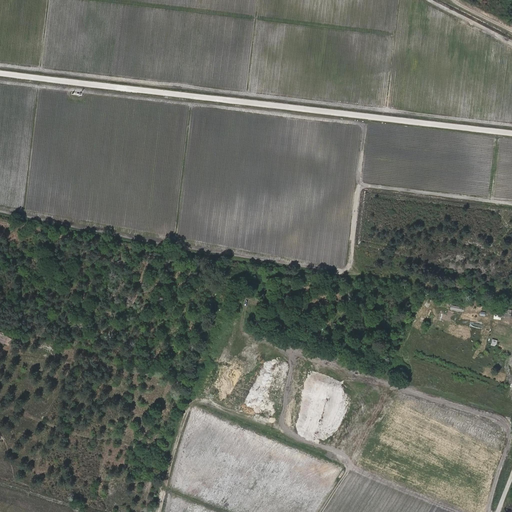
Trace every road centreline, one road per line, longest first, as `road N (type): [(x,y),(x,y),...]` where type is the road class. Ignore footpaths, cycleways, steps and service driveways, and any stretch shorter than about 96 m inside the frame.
road 1 (track): [(511,295),(0,211)]
road 2 (track): [(0,72),(511,133)]
road 3 (track): [(190,401),(240,330),(508,428),(498,511)]
road 4 (track): [(190,401),(459,511)]
road 5 (track): [(107,0),(393,34)]
road 6 (track): [(366,116),(346,273)]
road 7 (track): [(360,186),(511,203)]
road 8 (track): [(191,95),(174,245)]
road 9 (track): [(320,511),(397,387)]
road 10 (track): [(38,77),(21,215)]
